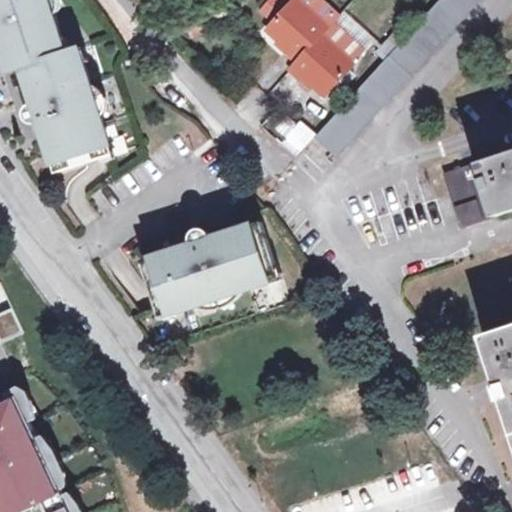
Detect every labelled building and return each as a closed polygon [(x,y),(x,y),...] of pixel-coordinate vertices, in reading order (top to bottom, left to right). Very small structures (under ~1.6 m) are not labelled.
[(51,43),(64,39),(51,0),(0,0),(0,38),(10,71),(24,66),(55,56),(51,43)] [(242,0),(249,11),(260,4),(257,0),(242,0)] [(297,63),(328,29),(295,0),(294,0),(268,31),(288,50),(285,52),(297,63)] [(295,0),(328,29),(334,23),(340,16),(321,0),(295,0)] [(477,0),(443,0),(432,11),(449,28),(477,0)] [(306,76),(316,85),(326,95),(355,64),(352,62),(364,49),(334,23),(328,29),(297,63),(291,69),(302,79),(306,76)] [(397,48),(410,34),(403,28),(390,41),(397,48)] [(68,52),(64,39),(51,43),(55,56),(68,52)] [(81,48),(68,52),(73,66),(85,63),(81,48)] [(32,130),(43,127),(58,173),(102,159),(98,144),(110,141),(85,63),(73,66),(68,52),(55,56),(24,66),(36,104),(31,106),(28,109),(27,112),(27,114),(32,130)] [(337,159),(409,74),(386,54),(314,139),(337,159)] [(306,76),(302,79),(301,81),(311,90),(316,85),(306,76)] [(302,122),(282,143),(296,156),(316,135),(302,122)] [(98,144),(102,159),(104,158),(115,155),(110,141),(98,144)] [(511,153),(445,175),(451,195),(454,203),(476,197),(482,217),(495,212),(497,217),(511,212),(511,153)] [(462,228),(484,221),(482,217),(476,197),(454,203),(460,223),(462,228)] [(484,221),(497,217),(495,212),(482,217),(484,221)] [(174,313),(267,284),(262,271),(276,267),(262,222),(212,238),(209,233),(207,231),(204,230),(200,230),(184,235),(187,246),(142,261),(157,305),(171,301),(174,313)] [(262,271),(267,284),(279,280),(276,267),(262,271)] [(157,305),(158,309),(161,318),(174,313),(171,301),(157,305)] [(511,327),(485,337),(501,385),(497,386),(502,401),(506,400),(511,419),(511,327)] [(0,402),(0,511),(35,511),(56,502),(14,396),(0,402)] [(35,511),(61,511),(56,502),(35,511)]
